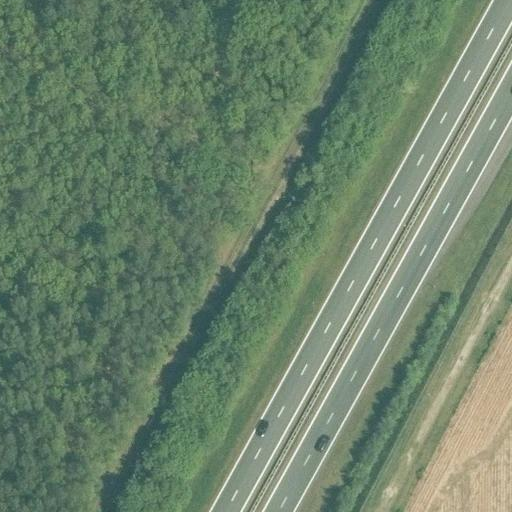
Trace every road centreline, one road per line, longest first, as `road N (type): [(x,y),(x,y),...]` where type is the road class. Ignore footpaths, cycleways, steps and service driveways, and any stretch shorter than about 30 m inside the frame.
road 1 (trunk): [(509,0),(225,511)]
road 2 (trunk): [(280,511),(511,94)]
road 3 (track): [(383,511),(511,267)]
